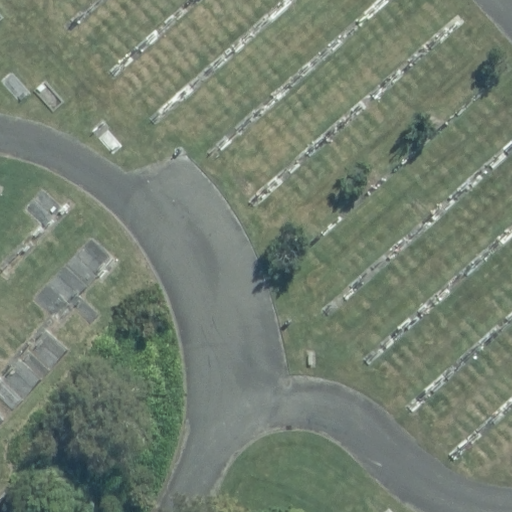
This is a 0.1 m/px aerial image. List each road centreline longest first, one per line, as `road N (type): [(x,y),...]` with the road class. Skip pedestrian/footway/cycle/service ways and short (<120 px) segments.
road 1 (unclassified): [(0,135),(104,176),(174,237),(221,335),(226,391)]
road 2 (unclassified): [(511,511),(453,510),(273,399),(226,391)]
road 3 (unclassified): [(226,391),(174,511)]
